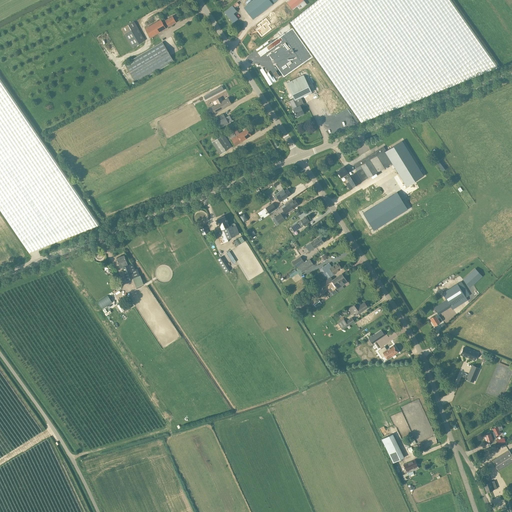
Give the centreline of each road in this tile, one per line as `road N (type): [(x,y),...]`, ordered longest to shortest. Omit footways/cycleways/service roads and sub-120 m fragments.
road 1 (unclassified): [(453,444),(395,305),(298,157)]
road 2 (tertiary): [(0,276),(298,157)]
road 3 (tertiary): [(298,157),(511,69)]
road 4 (unclassified): [(298,157),(198,0)]
road 5 (unclassified): [(97,511),(61,441),(0,356)]
